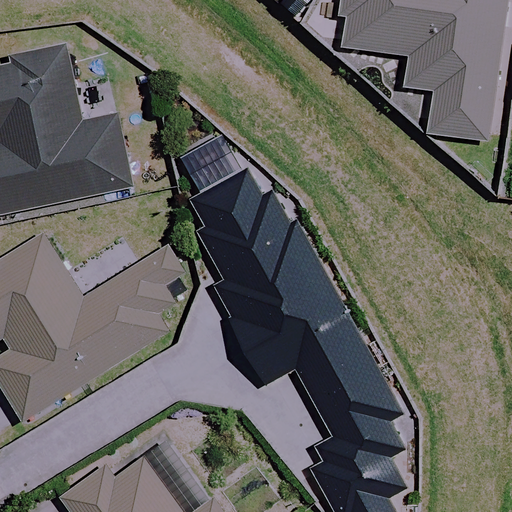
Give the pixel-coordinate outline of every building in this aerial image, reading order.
[(343,0),(341,19),(353,20),(349,51),(412,59),(408,91),(439,95),(434,136),(492,143),(509,0),(343,0)] [(83,126),(66,52),(0,66),(0,216),(132,187),(116,118),(83,126)] [(394,511),(389,503),(408,493),(386,453),(402,445),(391,425),(405,417),(298,225),(291,229),(272,195),(265,199),(249,170),(195,201),(211,229),(203,233),(229,281),(220,286),(242,326),(236,329),(269,389),(301,371),(339,438),(321,448),(330,463),(317,471),(339,511),(394,511)] [(83,295),(47,235),(0,263),(0,333),(12,353),(0,360),(0,388),(22,424),(173,332),(162,313),(180,302),(169,284),(190,271),(172,241),(83,295)] [(185,511),(142,450),(62,506),(65,511),(220,511),(214,503),(201,511),(185,511)]
